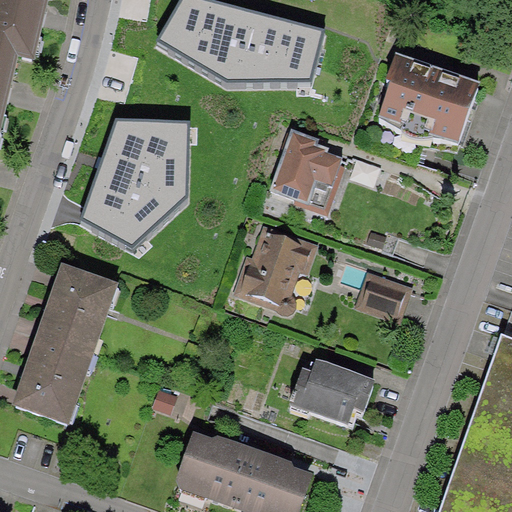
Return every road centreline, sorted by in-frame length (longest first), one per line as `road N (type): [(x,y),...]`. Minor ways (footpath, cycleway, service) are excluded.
road 1 (residential): [(385,511),(511,179)]
road 2 (residential): [(0,297),(88,54),(99,0)]
